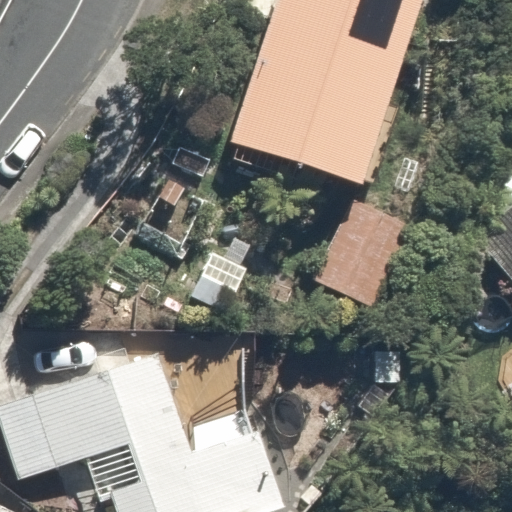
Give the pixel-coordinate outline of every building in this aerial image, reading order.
[(293,0),(279,45),(254,37),(218,151),(269,167),(277,143),(306,152),(320,105),(405,132),(446,0),(293,0)] [(351,293),(395,200),(342,175),(298,267),(351,293)] [(511,194),(466,234),(511,288),(511,194)] [(74,450),(89,498),(106,492),(111,511),(210,511),(273,492),(245,405),(179,426),(153,345),(0,393),(0,454),(6,472),(74,450)] [(0,511),(19,511),(20,510),(0,500),(0,511)]
